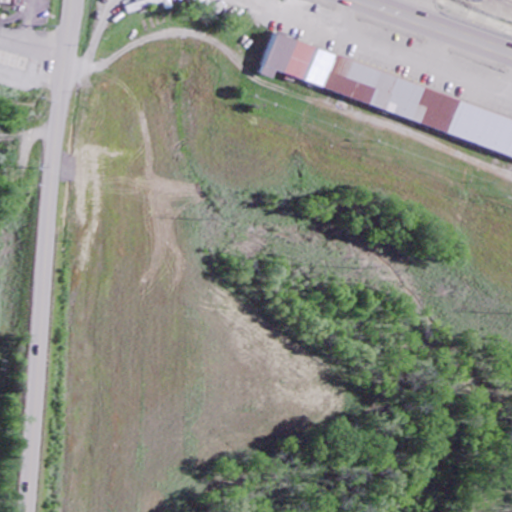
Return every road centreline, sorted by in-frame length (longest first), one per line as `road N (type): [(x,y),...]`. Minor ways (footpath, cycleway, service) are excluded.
road 1 (secondary): [(24,511),(72,0)]
road 2 (primary): [(511,53),(365,0)]
